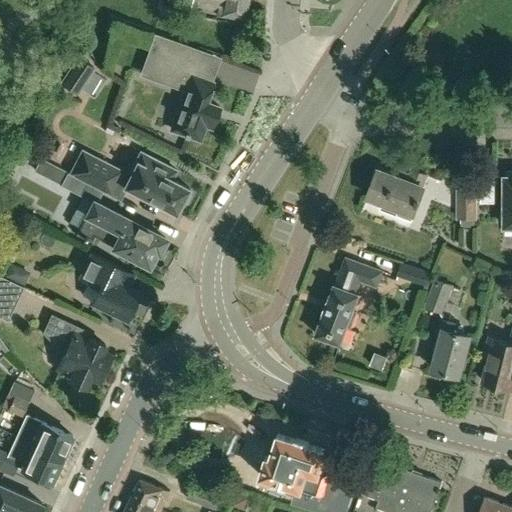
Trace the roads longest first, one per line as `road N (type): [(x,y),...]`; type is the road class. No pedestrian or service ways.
road 1 (secondary): [(231,330),(274,379),(481,442)]
road 2 (secondary): [(323,88),(225,252),(221,296),(231,330)]
road 3 (tertiary): [(89,511),(151,382),(231,330)]
road 4 (residential): [(511,115),(348,110)]
road 5 (residential): [(297,248),(348,110)]
road 6 (unknown): [(151,382),(260,434)]
